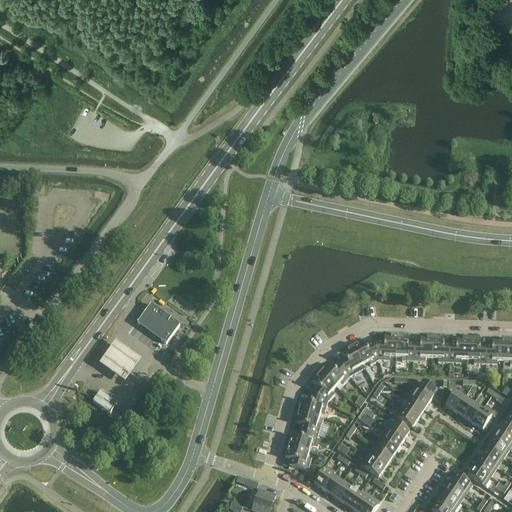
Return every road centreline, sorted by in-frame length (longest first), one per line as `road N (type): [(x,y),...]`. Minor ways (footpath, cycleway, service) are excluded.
road 1 (secondary): [(43,408),(342,0)]
road 2 (residential): [(265,477),(291,386),(341,337),(374,322),(511,327)]
road 3 (tertiary): [(193,452),(268,195)]
road 4 (tertiary): [(511,241),(268,195)]
road 5 (tertiary): [(268,195),(301,120),(401,0)]
road 6 (unclassified): [(138,186),(0,376)]
road 7 (unclassified): [(276,0),(138,186)]
road 8 (unknown): [(150,121),(138,124),(95,102),(0,38)]
road 9 (unclassified): [(138,186),(97,171),(0,167)]
